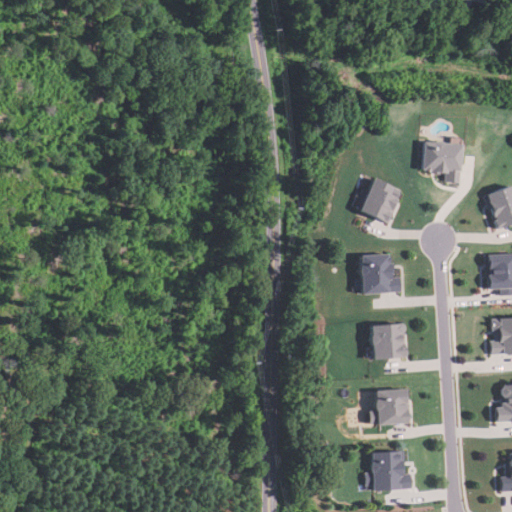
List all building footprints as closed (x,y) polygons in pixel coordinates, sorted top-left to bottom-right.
[(421,169),(423,141),(448,143),(448,137),(460,138),(459,144),(461,144),(458,183),(443,182),(444,173),(432,172),(432,169),(421,169)] [(376,178),(361,209),(387,222),(402,191),(376,178)] [(498,229),(511,223),(511,184),(483,195),(488,209),(492,208),(495,216),(493,217),(498,229)] [(399,291),(363,294),(360,255),(389,253),(390,266),(393,266),(393,278),(398,277),(399,291)] [(511,253),(484,255),(486,289),(499,289),(500,296),(511,295),(511,253)] [(511,353),(511,318),(493,320),(494,341),(489,341),(490,355),(511,353)] [(375,359),(372,325),(403,322),(405,356),(375,359)] [(511,421),(511,384),(505,385),(505,387),(502,389),(503,396),(504,397),(505,402),(501,402),(501,406),(495,407),(497,423),(511,421)] [(410,423),(408,389),(376,390),(377,411),(369,411),(370,425),(410,423)] [(412,489),(375,491),(374,485),(366,485),(365,474),(373,473),(372,453),(403,451),(405,474),(411,474),(412,489)] [(511,491),(502,492),(501,477),(505,477),(504,463),(510,463),(510,454),(511,453),(511,491)]
